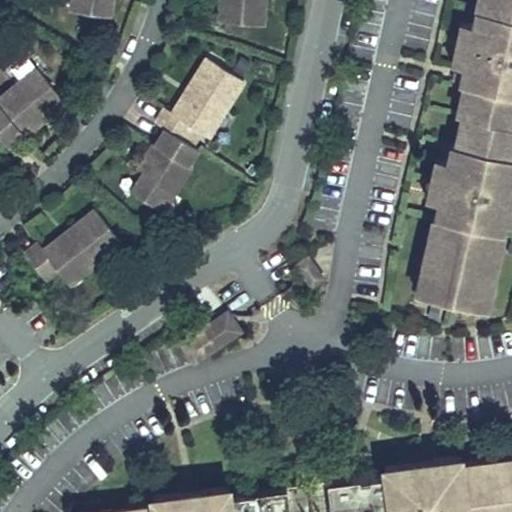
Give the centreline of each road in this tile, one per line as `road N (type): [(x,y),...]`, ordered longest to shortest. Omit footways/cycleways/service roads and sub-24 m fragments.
road 1 (residential): [(38,365),(260,228),(278,207),(295,163),(325,0)]
road 2 (residential): [(164,0),(133,80),(108,118),(49,183),(0,218)]
